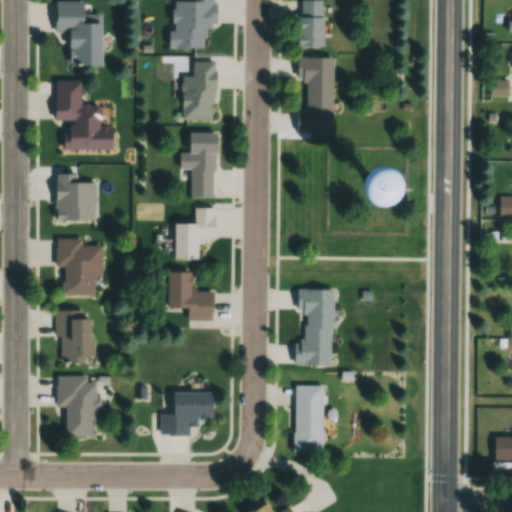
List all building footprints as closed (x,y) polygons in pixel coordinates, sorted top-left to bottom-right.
[(205,48),(204,29),(215,29),(213,0),(166,0),(167,49),(205,48)] [(320,0),(295,0),(295,47),(320,47),(320,0)] [(66,31),(66,65),(98,65),(98,23),(81,23),(81,1),(53,1),(53,31),(66,31)] [(511,39),(511,17),(500,17),(500,39),(511,39)] [(331,58),(295,58),(295,80),(304,80),(304,110),(294,110),(294,133),(330,133),(331,58)] [(213,62),(191,62),(191,77),(180,77),(179,119),(212,119),(213,62)] [(110,150),(110,126),(98,126),(98,105),(79,105),(79,80),(54,81),(54,112),(67,112),(67,150),(110,150)] [(500,82),(500,100),(481,100),(480,82),(500,82)] [(189,169),(189,197),(213,197),(213,133),(186,133),(186,153),(177,153),(177,169),(189,169)] [(94,183),(75,182),(75,174),(53,174),(53,220),(94,221),(94,183)] [(359,187),(344,196),(353,210),(360,206),(356,200),(364,195),(359,187)] [(511,222),(491,222),(491,201),(511,201),(511,222)] [(172,223),(172,259),(198,259),(198,236),(213,236),(213,207),(193,207),(192,223),(172,223)] [(80,239),(54,238),(54,266),(60,266),(60,295),(94,296),(94,275),(100,275),(100,246),(80,245),(80,239)] [(211,290),(189,290),(189,272),(165,272),(165,310),(185,310),(185,320),(211,320),(211,290)] [(329,365),(331,289),(295,289),(295,313),(304,313),(303,343),(292,342),(292,365),(329,365)] [(76,311),(54,310),(54,337),(60,337),(59,363),(93,363),(93,341),(87,341),(87,319),(76,319),(76,311)] [(55,376),(55,407),(63,407),(63,435),(90,435),(90,422),(96,422),(96,376),(55,376)] [(320,452),(321,385),(293,385),(292,451),(320,452)] [(189,434),(189,427),(196,427),(196,417),(209,418),(210,393),(171,392),(170,415),(160,414),(159,434),(189,434)] [(510,439),(511,464),(487,464),(486,439),(510,439)] [(242,511),(290,511),(288,506),(273,511),(268,511),(264,501),(242,511)]
